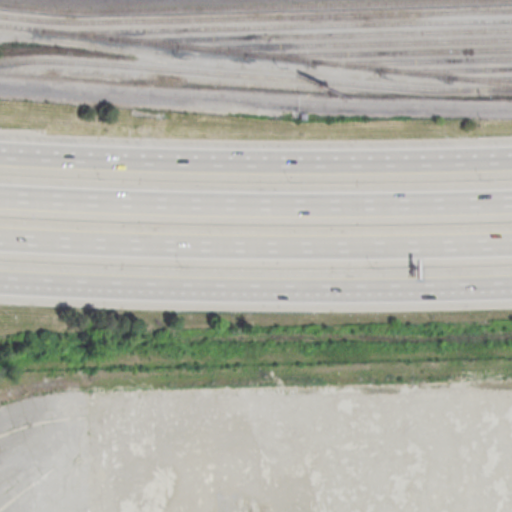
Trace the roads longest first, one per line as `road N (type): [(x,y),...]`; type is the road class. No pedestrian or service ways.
road 1 (motorway): [(511,158),(245,163),(0,152)]
road 2 (motorway): [(0,239),(222,248),(511,244)]
road 3 (motorway): [(511,201),(280,206),(0,197)]
road 4 (motorway): [(0,277),(511,291)]
